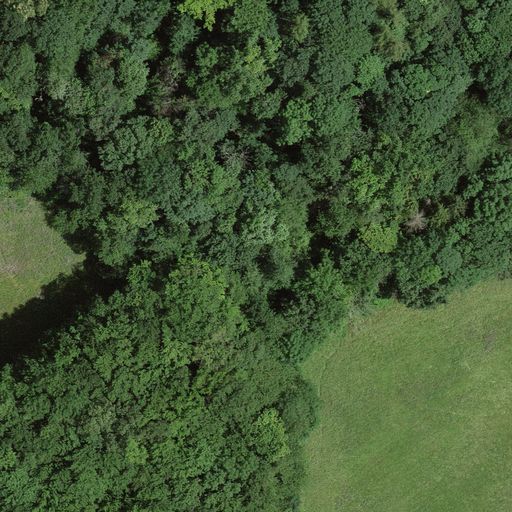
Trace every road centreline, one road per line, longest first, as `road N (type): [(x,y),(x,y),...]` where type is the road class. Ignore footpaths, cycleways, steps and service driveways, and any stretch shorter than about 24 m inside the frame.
road 1 (track): [(0,408),(138,309),(354,175),(511,43)]
road 2 (track): [(233,252),(252,261),(511,222)]
